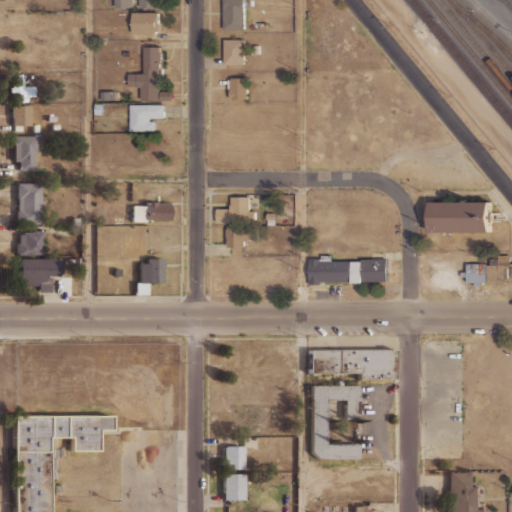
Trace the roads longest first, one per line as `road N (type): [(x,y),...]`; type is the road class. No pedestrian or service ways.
road 1 (residential): [(0,318),(511,316)]
road 2 (residential): [(193,0),(194,511)]
road 3 (residential): [(396,191),(410,221),(410,511)]
road 4 (residential): [(351,0),(511,193)]
road 5 (residential): [(193,178),(373,179),(396,191)]
